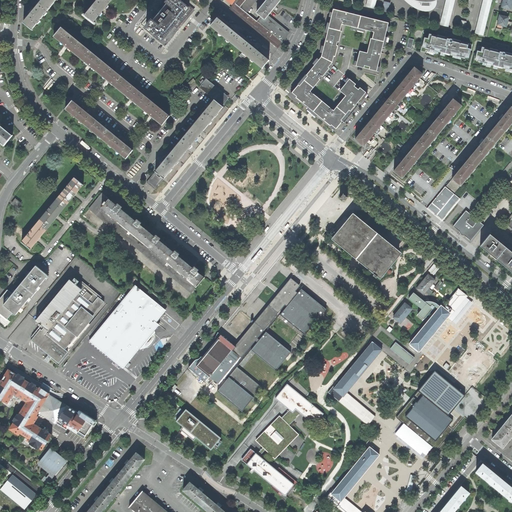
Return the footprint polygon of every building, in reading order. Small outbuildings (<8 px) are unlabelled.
[(32,28),(51,6),(44,0),(41,0),(34,9),(33,7),(31,9),(30,11),(32,12),(24,21),(23,21),(23,22),(32,29),(33,29),(32,28)] [(85,14),(84,15),(93,23),(94,22),(93,22),(102,11),(111,0),(97,0),(85,15),(85,14)] [(169,0),(167,3),(170,5),(176,10),(161,28),(155,23),(152,21),(146,28),(159,39),(159,40),(165,45),(193,10),(187,5),(186,6),(178,0),(169,0)] [(246,12),(256,0),(245,0),(240,7),(246,12)] [(264,19),(267,16),(276,5),(279,0),(266,0),(256,13),(261,16),(264,19)] [(404,0),(408,4),(413,7),(418,10),(423,11),(427,12),(432,10),(435,7),(437,4),(436,1),(437,0),(404,0)] [(454,0),(445,0),(439,24),(448,26),(454,0)] [(491,0),(483,0),(475,33),(483,35),(491,0)] [(511,0),(503,0),(502,7),(510,9),(511,0)] [(278,46),(282,41),(257,21),(246,12),(240,7),(235,3),(232,7),(231,8),(239,14),(254,27),(272,42),(278,46)] [(369,70),(376,71),(381,51),(388,23),(368,18),(344,12),(346,6),(334,3),(331,17),(322,54),(321,57),(319,59),(314,66),(306,76),(307,77),(302,84),(299,86),(298,85),(292,93),(296,97),(296,98),(299,101),(307,107),(315,113),(321,118),(328,124),(330,126),(331,125),(336,129),(342,121),(341,120),(349,111),(350,112),(357,103),(365,93),(360,88),(358,90),(354,86),(355,84),(351,81),(341,92),(345,96),(333,111),(310,92),(320,80),(319,79),(321,76),(322,77),(329,69),(328,68),(332,63),(333,57),(335,55),(337,46),(336,46),(337,42),(339,43),(341,32),(340,31),(341,25),(348,26),(373,33),(372,39),(370,39),(367,53),(361,52),(358,67),(363,68),(364,66),(369,67),(369,70)] [(176,10),(170,5),(168,8),(169,10),(167,13),(165,11),(164,11),(163,10),(161,12),(159,14),(161,16),(160,17),(162,18),(160,21),(158,20),(155,23),(161,28),(176,10)] [(506,27),(508,18),(504,17),(500,15),(497,25),(506,27)] [(289,33),(267,16),(264,19),(261,16),(257,21),(282,41),(284,39),(289,33)] [(211,26),(236,47),(243,39),(233,30),(234,29),(232,28),(231,27),(230,28),(218,18),(217,17),(210,26),(211,26)] [(67,46),(79,55),(85,47),(61,28),(61,27),(54,36),(55,35),(67,46)] [(428,39),(424,38),(420,51),(426,53),(426,51),(429,52),(430,49),(441,52),(440,53),(449,55),(450,54),(465,58),(466,54),(469,54),(472,45),(460,42),(461,41),(453,39),(453,40),(449,39),(445,38),(445,37),(437,35),(437,36),(429,34),(428,39)] [(236,47),(242,52),(246,55),(262,68),(261,68),(262,69),(269,60),(269,59),(268,60),(256,50),(257,49),(255,47),(254,46),(253,48),(243,39),(236,47)] [(490,49),(478,46),(476,56),(479,57),(478,62),(493,65),(493,66),(502,68),(511,70),(511,53),(506,52),(505,53),(502,52),(498,51),(498,50),(490,48),(490,49)] [(89,63),(99,72),(106,65),(85,47),(79,55),(89,63)] [(110,81),(120,89),(126,82),(106,65),(99,72),(110,81)] [(363,147),(422,75),(414,68),(405,79),(402,83),(386,102),(382,107),(366,126),(363,130),(355,140),(363,147)] [(190,86),(196,81),(193,78),(188,84),(190,86)] [(208,95),(215,87),(206,79),(199,87),(208,95)] [(340,91),(341,92),(351,81),(349,80),(340,91)] [(126,82),(120,89),(131,98),(142,107),(148,99),(126,82)] [(221,91),(215,87),(208,95),(214,100),(222,106),(229,98),(221,91)] [(151,115),(163,124),(162,124),(162,125),(170,116),(169,116),(148,99),(142,107),(151,115)] [(214,100),(206,110),(202,115),(195,124),(203,130),(213,118),(223,107),(222,106),(214,100)] [(402,178),(461,106),(453,100),(446,108),(444,107),(443,109),(444,110),(441,114),(440,112),(439,113),(440,115),(426,132),(424,131),(423,133),(424,134),(421,137),(420,136),(419,137),(421,139),(407,155),(405,154),(403,156),(405,157),(402,161),(394,171),(402,178)] [(93,118),(86,111),(82,109),(72,101),(66,109),(87,126),(93,118)] [(499,121),(491,131),(499,138),(511,121),(511,108),(511,107),(504,116),(502,114),(501,116),(502,117),(499,121)] [(112,133),(104,127),(101,124),(93,118),(87,126),(105,141),(112,133)] [(195,124),(175,147),(184,154),(193,142),(203,130),(195,124)] [(13,136),(12,135),(12,136),(0,126),(0,141),(4,145),(4,146),(13,136)] [(472,155),(480,161),(499,138),(491,131),(484,140),(482,139),(481,141),(482,142),(479,146),(472,155)] [(132,150),(123,142),(119,139),(112,133),(105,141),(126,158),(132,150)] [(175,147),(168,157),(164,161),(155,171),(164,178),(174,166),(184,154),(175,147)] [(461,164),(463,166),(459,170),(452,179),(460,186),(480,161),(472,155),(464,164),(462,163),(461,164)] [(164,178),(155,171),(147,182),(155,189),(164,178)] [(74,177),(56,199),(65,206),(74,196),(83,184),(74,177)] [(436,216),(441,220),(459,199),(453,194),(460,186),(452,179),(427,209),(433,213),(436,216)] [(102,208),(109,199),(102,193),(89,209),(96,215),(100,209),(102,208)] [(17,208),(21,203),(15,199),(11,204),(17,208)] [(57,217),(65,206),(56,199),(40,219),(49,226),(57,217)] [(109,199),(102,208),(197,286),(204,277),(197,271),(199,270),(197,268),(194,266),(193,268),(178,255),(179,254),(177,252),(175,250),(174,252),(159,240),(160,238),(158,236),(156,235),(155,237),(140,224),(141,223),(139,221),(137,219),(136,221),(121,208),(122,207),(120,205),(118,204),(116,205),(109,199)] [(196,288),(197,286),(102,208),(100,209),(196,288)] [(191,293),(196,288),(100,209),(96,215),(191,293)] [(461,233),(470,241),(483,225),(466,210),(452,226),(461,233)] [(338,235),(350,220),(345,216),(339,223),(333,231),(338,235)] [(354,216),(350,220),(338,235),(334,239),(380,277),(399,254),(354,216)] [(39,238),(49,226),(40,219),(22,242),(31,249),(39,238)] [(481,246),(511,271),(511,252),(506,248),(491,235),(481,246)] [(434,274),(440,268),(435,263),(429,270),(434,274)] [(36,289),(47,275),(36,265),(30,273),(29,274),(24,280),(25,281),(22,284),(34,294),(37,290),(36,289)] [(429,287),(435,281),(428,275),(416,289),(424,295),(429,287)] [(235,346),(218,332),(227,341),(227,342),(236,350),(292,281),(299,287),(300,286),(291,278),(235,346)] [(91,324),(88,321),(104,301),(99,297),(100,295),(83,281),(78,286),(70,279),(36,320),(40,323),(39,324),(41,325),(42,324),(45,327),(42,330),(41,329),(36,335),(33,339),(32,340),(45,352),(50,356),(58,363),(91,324)] [(217,392),(242,412),(262,388),(237,367),(252,350),(277,369),(291,352),(266,332),(280,315),(305,335),(326,309),(301,289),(298,293),(296,291),(299,287),(292,281),(236,350),(227,342),(227,341),(218,332),(217,334),(213,343),(209,347),(211,349),(204,357),(201,357),(199,359),(196,361),(195,360),(189,368),(206,382),(209,379),(212,381),(213,380),(219,385),(224,378),(227,380),(217,392)] [(30,298),(34,294),(22,284),(19,287),(18,286),(15,290),(14,291),(12,294),(3,304),(12,312),(15,314),(29,297),(30,298)] [(139,344),(149,332),(156,323),(154,321),(163,309),(138,288),(133,288),(91,339),(122,365),(139,344)] [(7,318),(12,312),(3,304),(12,294),(7,289),(3,295),(0,297),(0,312),(1,313),(2,314),(7,318)] [(445,307),(452,313),(448,317),(452,321),(459,312),(457,310),(468,297),(463,293),(459,289),(445,307)] [(424,319),(435,305),(415,290),(409,298),(422,308),(418,314),(424,319)] [(405,317),(412,309),(404,303),(393,317),(400,323),(405,317)] [(448,317),(452,313),(445,307),(442,305),(410,344),(420,352),(448,317)] [(428,321),(438,308),(435,306),(425,319),(428,321)] [(240,337),(253,321),(241,310),(233,320),(228,327),(240,337)] [(152,336),(149,332),(139,344),(144,345),(147,343),(150,340),(152,336)] [(408,354),(381,332),(376,338),(403,360),(408,354)] [(339,401),(346,393),(380,351),(381,351),(382,351),(371,342),(371,343),(371,344),(337,386),(335,384),(328,392),(339,401)] [(500,380),(509,367),(503,362),(493,375),(500,380)] [(26,440),(41,450),(46,443),(51,435),(35,425),(33,424),(37,416),(36,415),(38,413),(37,412),(49,393),(43,389),(39,387),(38,388),(13,372),(9,378),(7,377),(3,383),(0,381),(0,398),(7,403),(12,395),(27,405),(25,408),(23,407),(18,414),(19,416),(18,418),(16,417),(11,425),(13,427),(11,430),(18,435),(22,429),(27,432),(24,436),(27,437),(26,440)] [(256,441),(263,448),(257,454),(251,449),(247,454),(248,455),(243,461),(252,469),(250,472),(252,474),(254,471),(274,487),(285,496),(294,485),(260,456),(265,450),(274,459),(298,434),(289,426),(294,421),(301,414),(315,425),(324,414),(287,384),(275,399),(284,406),(289,410),(281,418),(279,416),(256,441)] [(369,412),(346,393),(339,401),(362,420),(369,412)] [(426,442),(429,444),(436,450),(453,430),(448,425),(452,421),(422,396),(418,401),(413,397),(397,417),(404,423),(406,425),(411,420),(431,437),(426,442)] [(43,404),(59,414),(64,406),(49,397),(43,404)] [(215,445),(221,438),(187,410),(177,422),(185,428),(211,450),(215,445)] [(375,417),(369,412),(362,420),(368,425),(375,417)] [(86,421),(75,414),(72,419),(67,427),(77,434),(86,421)] [(492,439),(502,448),(511,435),(511,414),(502,427),(492,439)] [(421,454),(429,444),(426,442),(431,437),(411,420),(406,425),(404,423),(395,433),(407,443),(421,454)] [(379,435),(380,434),(383,430),(373,422),(369,427),(379,435)] [(383,437),(380,434),(379,435),(374,441),(377,444),(383,437)] [(336,506),(343,497),(378,455),(379,456),(379,455),(369,447),(369,448),(334,490),(333,489),(326,497),(336,506)] [(54,475),(61,466),(58,463),(56,461),(58,459),(59,457),(52,451),(51,452),(48,450),(39,462),(54,475)] [(100,511),(144,459),(136,452),(132,457),(133,458),(130,461),(127,459),(126,461),(124,463),(127,465),(115,480),(112,478),(111,480),(109,482),(112,484),(100,498),(97,496),(96,498),(94,500),(97,502),(88,511),(100,511)] [(476,472),(496,488),(503,481),(495,474),(493,472),(492,471),(491,471),(482,464),(476,472)] [(209,511),(224,511),(219,508),(221,505),(219,504),(217,502),(215,504),(200,492),(202,490),(201,489),(199,487),(197,489),(193,486),(193,485),(189,481),(182,490),(209,511)] [(496,488),(511,500),(511,487),(511,488),(503,481),(496,488)] [(451,511),(452,511),(468,493),(461,487),(454,495),(453,495),(452,496),(451,498),(444,506),(451,511)] [(167,511),(162,507),(142,490),(129,506),(136,511),(167,511)] [(344,511),(365,511),(364,511),(361,511),(343,497),(336,506),(344,511)]
